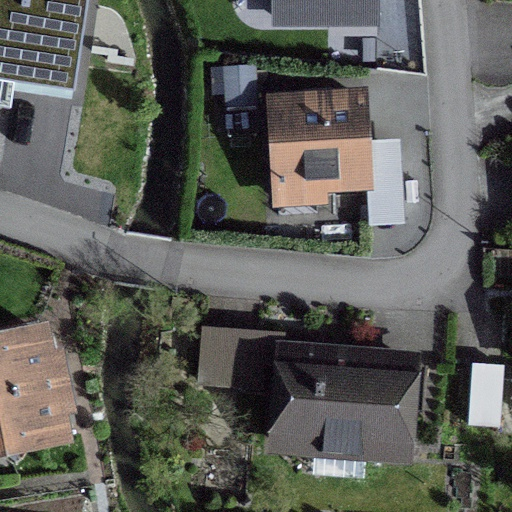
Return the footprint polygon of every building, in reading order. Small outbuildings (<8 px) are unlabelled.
[(82,0),(0,0),(0,60),(9,62),(6,83),(69,93),(82,0)] [(370,30),(371,30),(371,0),(273,0),(274,18),(370,18),(370,30)] [(273,188),(365,183),(360,102),(268,108),(273,188)] [(37,336),(0,343),(0,455),(12,463),(22,447),(59,439),(37,336)] [(409,366),(279,356),(273,446),(318,449),(318,440),(358,444),(357,452),(402,456),(409,366)] [(470,368),(466,428),(496,430),(500,370),(470,368)]
